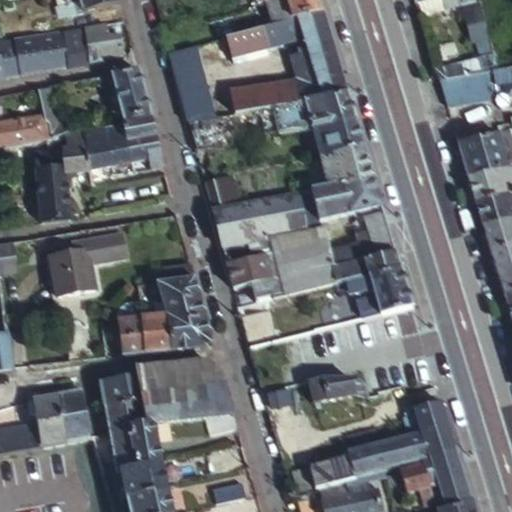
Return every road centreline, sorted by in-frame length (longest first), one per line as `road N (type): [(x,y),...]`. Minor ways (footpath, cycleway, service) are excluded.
road 1 (secondary): [(347,0),(503,511)]
road 2 (secondary): [(511,421),(385,0)]
road 3 (residential): [(186,207),(273,511)]
road 4 (unclassified): [(186,207),(0,239)]
road 5 (residential): [(147,59),(186,207)]
road 6 (residential): [(0,86),(128,63)]
